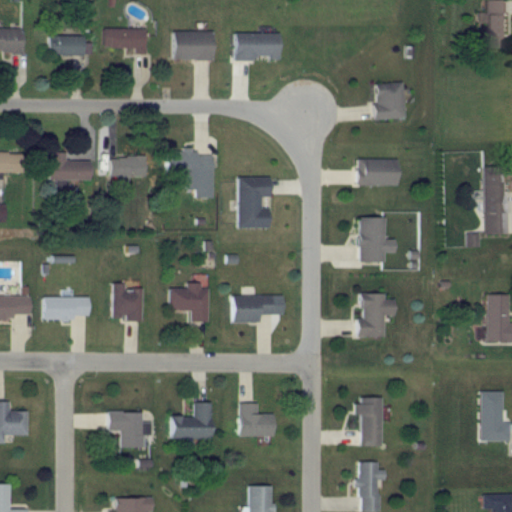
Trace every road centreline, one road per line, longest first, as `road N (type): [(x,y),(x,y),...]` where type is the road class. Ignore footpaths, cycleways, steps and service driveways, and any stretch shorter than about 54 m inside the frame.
road 1 (residential): [(306,511),(305,160),(284,125),(239,112)]
road 2 (residential): [(0,361),(308,363)]
road 3 (residential): [(0,105),(239,112)]
road 4 (residential): [(62,362),(62,511)]
